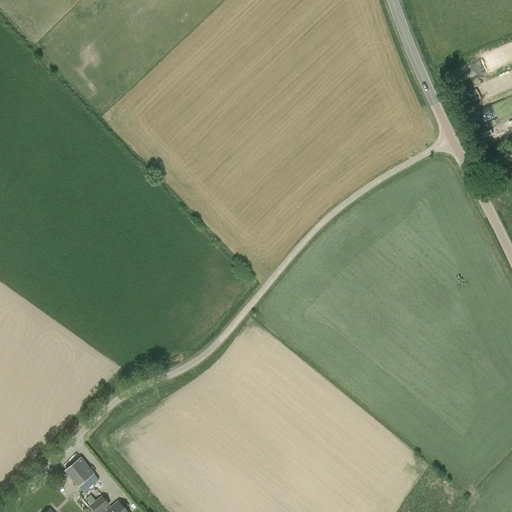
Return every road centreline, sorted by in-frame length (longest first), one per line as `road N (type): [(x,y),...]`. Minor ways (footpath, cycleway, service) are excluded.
road 1 (unclassified): [(0,505),(123,385),(198,350),(346,201),(451,139)]
road 2 (tertiary): [(451,139),(393,0)]
road 3 (tertiary): [(511,265),(451,139)]
